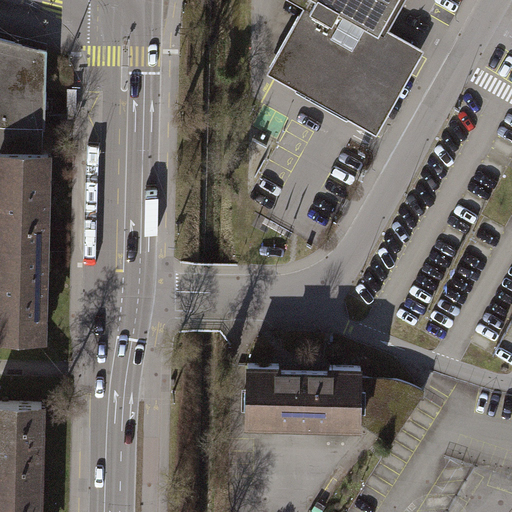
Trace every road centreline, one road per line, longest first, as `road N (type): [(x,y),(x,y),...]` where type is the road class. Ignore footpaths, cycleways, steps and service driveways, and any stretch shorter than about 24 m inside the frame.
road 1 (residential): [(123,293),(307,290),(349,262),(497,0)]
road 2 (primary): [(123,293),(130,0)]
road 3 (primary): [(115,511),(123,293)]
